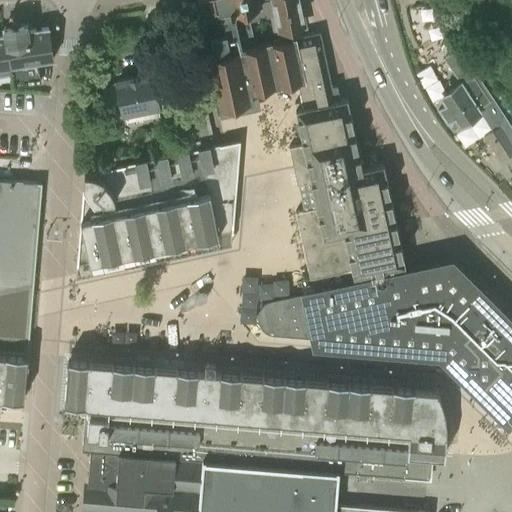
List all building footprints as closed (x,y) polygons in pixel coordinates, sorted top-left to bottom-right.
[(200,0),(208,34),(210,34),(214,52),(205,54),(216,106),(252,98),(250,90),(298,80),(303,102),(296,104),(305,144),(291,147),(299,185),(313,182),(318,207),(298,212),(312,277),(353,268),(355,275),(375,271),(406,264),(385,164),(364,168),(349,98),(341,100),(338,83),(330,85),(319,30),(295,35),(293,26),(304,24),(298,0),(200,0)] [(12,73),(12,76),(13,85),(41,81),(38,61),(54,59),(49,27),(29,30),(28,23),(4,27),(12,73)] [(0,74),(12,73),(4,27),(5,35),(0,35),(0,74)] [(200,91),(192,61),(191,61),(184,63),(191,93),(197,91),(200,91)] [(125,111),(159,104),(153,73),(119,80),(119,84),(104,87),(109,110),(124,107),(125,111)] [(166,116),(184,112),(177,75),(159,79),(166,116)] [(453,129),(460,124),(460,125),(480,112),(478,109),(491,101),(474,76),(462,85),(461,83),(441,96),(447,104),(438,109),(447,123),(448,122),(453,129)] [(186,106),(193,137),(209,133),(203,109),(201,102),(200,102),(186,106)] [(484,135),(501,160),(511,152),(511,137),(502,123),(484,135)] [(211,146),(85,173),(77,264),(233,231),(240,140),(211,146)] [(0,290),(32,284),(33,278),(34,278),(42,182),(0,178),(0,424),(2,425),(2,424),(0,424),(2,397),(24,399),(28,355),(6,353),(0,352),(0,290)] [(511,321),(445,256),(406,264),(375,271),(355,275),(353,268),(312,277),(315,291),(271,300),(270,301),(268,301),(266,302),(265,303),(263,304),(262,305),(261,307),(260,308),(259,310),(258,312),(258,313),(258,315),(258,317),(258,319),(258,320),(258,322),(259,324),(260,325),(261,327),(262,328),(263,330),(265,331),(266,332),(268,333),(269,333),(271,334),(273,334),(325,338),(326,343),(441,353),(458,370),(461,366),(481,387),(478,390),(504,415),(507,412),(511,416),(511,321)] [(248,323),(249,293),(234,293),(234,323),(248,323)] [(84,511),(426,511),(427,511),(338,503),(341,471),(429,478),(431,454),(445,455),(445,453),(446,434),(446,424),(446,415),(444,406),(441,398),(437,389),(214,370),(215,359),(210,359),(205,359),(204,369),(68,358),(64,402),(86,404),(82,450),(88,450),(84,511)]
